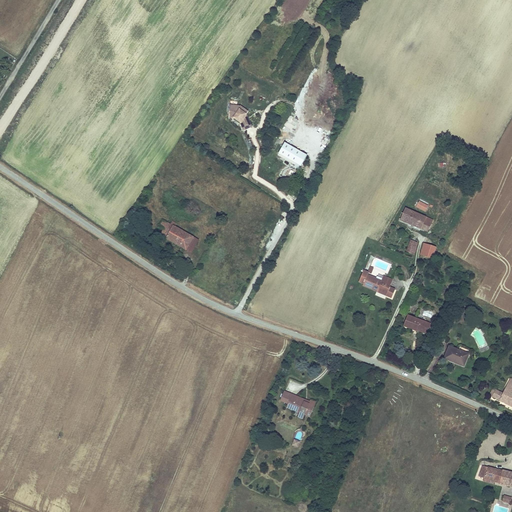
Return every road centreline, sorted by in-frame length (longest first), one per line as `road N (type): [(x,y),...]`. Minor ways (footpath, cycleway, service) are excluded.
road 1 (tertiary): [(511,420),(208,300),(0,165)]
road 2 (unknown): [(235,313),(317,161),(296,101),(275,100),(262,124)]
